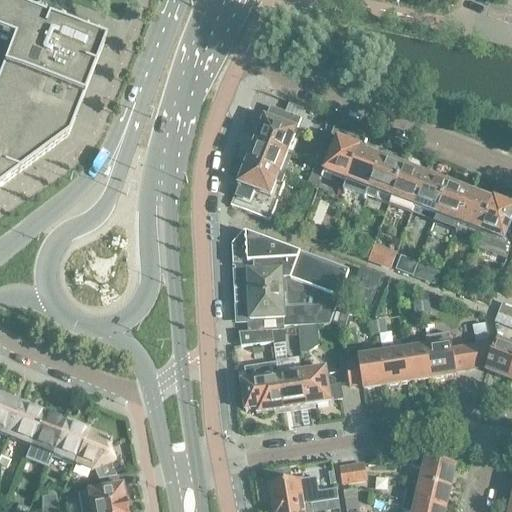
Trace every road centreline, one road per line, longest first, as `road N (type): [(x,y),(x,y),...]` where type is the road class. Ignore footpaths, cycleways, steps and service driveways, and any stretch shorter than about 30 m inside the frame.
road 1 (residential): [(206,352),(207,148),(241,61),(511,164)]
road 2 (residential): [(217,463),(420,432),(495,432)]
road 3 (secondary): [(123,132),(105,204),(49,249),(49,303)]
road 4 (tertiary): [(182,364),(161,169)]
road 5 (secondary): [(107,331),(144,298),(149,206),(161,169)]
road 6 (secondary): [(161,169),(224,0)]
road 7 (secondary): [(123,132),(68,198),(0,253)]
road 8 (residential): [(0,336),(126,390),(150,389)]
road 9 (secondary): [(175,0),(123,132)]
